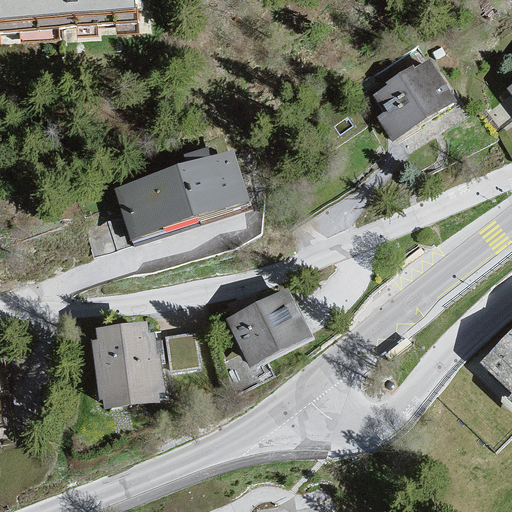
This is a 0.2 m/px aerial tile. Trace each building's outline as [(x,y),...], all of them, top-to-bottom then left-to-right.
[(0,8),(0,34),(150,27),(148,0),(2,0),(2,8),(0,8)] [(435,73),(383,104),(397,124),(386,132),(405,154),(465,118),(435,73)] [(245,163),(120,199),(136,256),(263,220),(245,163)] [(293,301),(230,334),(252,370),(311,339),(293,301)] [(148,325),(103,331),(104,340),(97,341),(105,398),(108,398),(110,406),(161,399),(160,387),(164,387),(157,335),(149,336),(148,325)] [(511,348),(487,374),(511,399),(511,348)]
